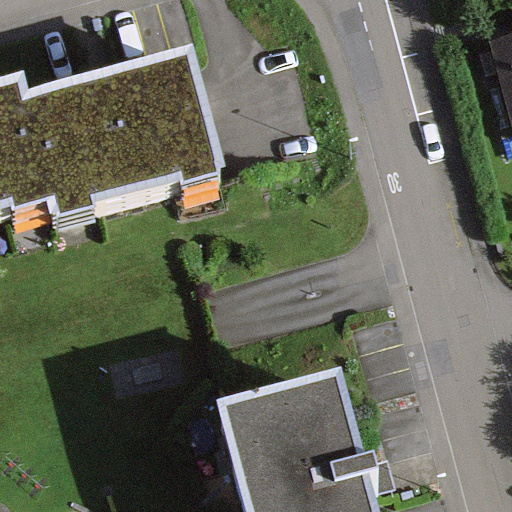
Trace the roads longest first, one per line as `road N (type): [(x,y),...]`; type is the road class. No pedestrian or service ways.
road 1 (residential): [(369,0),(459,344)]
road 2 (residential): [(459,344),(497,511)]
